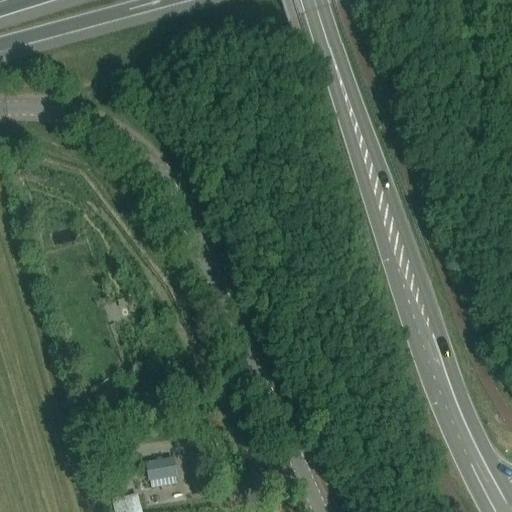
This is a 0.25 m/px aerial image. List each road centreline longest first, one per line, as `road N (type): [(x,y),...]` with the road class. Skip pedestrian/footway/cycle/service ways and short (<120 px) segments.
road 1 (unclassified): [(0,110),(98,119),(151,163),(223,286),(322,511)]
road 2 (secondary): [(503,511),(460,426),(312,0)]
road 3 (motorway): [(0,44),(163,0)]
